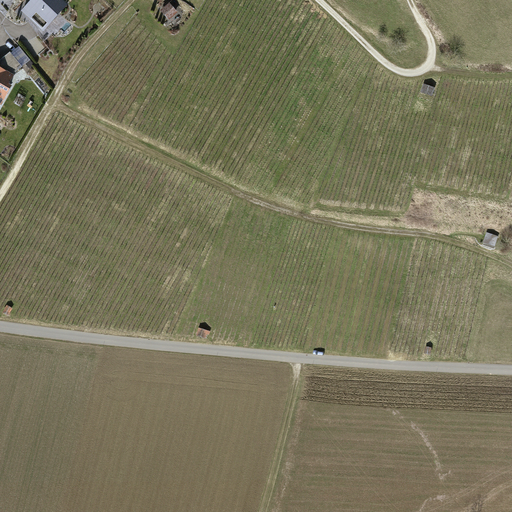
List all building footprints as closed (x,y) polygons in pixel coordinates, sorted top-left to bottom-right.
[(66,4),(61,0),(29,0),(21,9),(43,29),(66,4)] [(177,11),(170,2),(161,9),(169,18),(177,11)] [(0,101),(12,77),(0,70),(0,101)] [(434,88),(425,85),(423,91),(431,94),(434,88)] [(497,236),(488,233),(485,241),(493,244),(497,236)]
